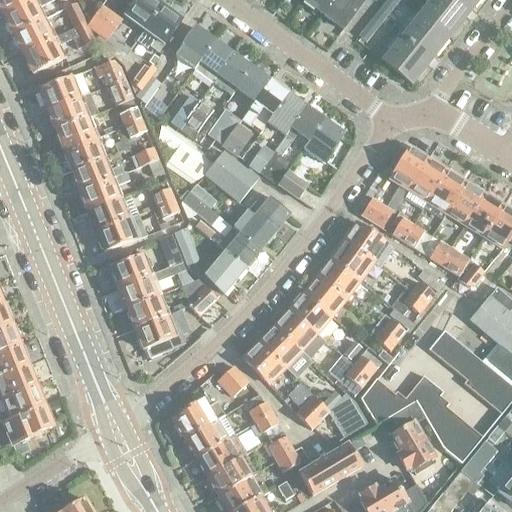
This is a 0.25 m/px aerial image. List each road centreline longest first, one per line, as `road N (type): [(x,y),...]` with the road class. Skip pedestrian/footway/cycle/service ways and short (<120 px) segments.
road 1 (residential): [(117,433),(290,271),(392,121)]
road 2 (secondary): [(117,433),(0,150)]
road 3 (residential): [(392,121),(226,0)]
road 4 (residential): [(0,503),(117,433)]
road 5 (residential): [(511,9),(434,113)]
